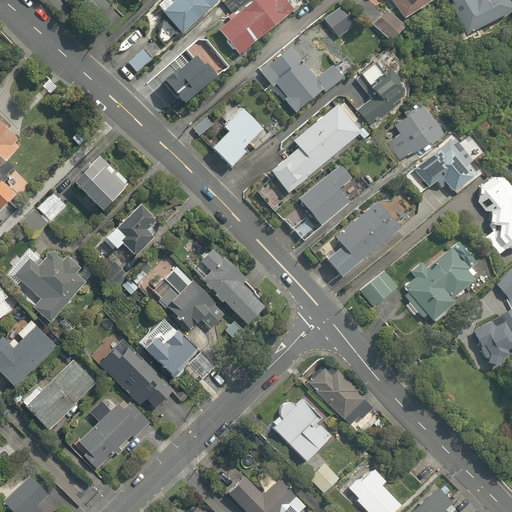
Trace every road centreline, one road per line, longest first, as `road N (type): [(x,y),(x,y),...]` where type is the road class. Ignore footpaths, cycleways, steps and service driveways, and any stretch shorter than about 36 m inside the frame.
road 1 (secondary): [(0,3),(254,227),(315,320)]
road 2 (residential): [(315,320),(120,511)]
road 3 (secondary): [(315,320),(509,511)]
